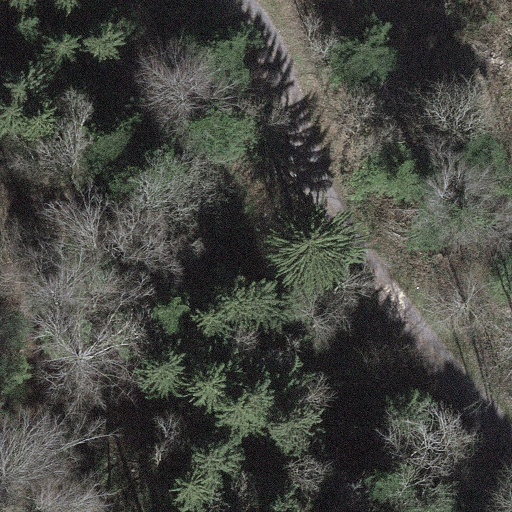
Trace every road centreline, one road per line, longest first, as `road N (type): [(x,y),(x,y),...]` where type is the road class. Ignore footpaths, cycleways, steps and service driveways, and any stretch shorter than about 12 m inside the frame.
road 1 (track): [(511,433),(335,231),(272,25),(242,0)]
road 2 (track): [(0,155),(41,185),(52,242),(44,311),(56,511)]
